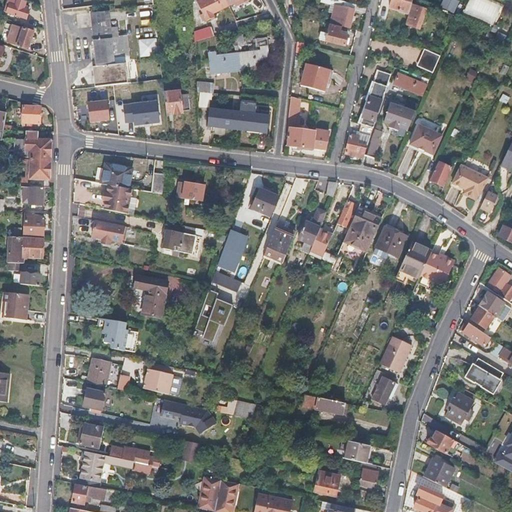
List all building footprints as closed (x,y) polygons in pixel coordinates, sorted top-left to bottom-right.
[(26,2),(21,0),(8,0),(4,12),(26,19),(28,15),(29,10),(24,8),(26,2)] [(224,0),(199,0),(197,1),(206,20),(215,16),(214,13),(221,9),(228,6),(224,0)] [(343,7),(344,2),(338,0),(321,0),(321,2),(331,5),(334,6),(332,13),(330,22),(338,24),(343,7)] [(412,0),(391,0),(390,8),(409,14),(412,0)] [(494,0),(468,0),(464,11),(495,24),(504,4),(494,0)] [(356,4),(344,2),(343,7),(354,10),(356,4)] [(420,7),(413,5),(407,24),(420,29),(426,9),(420,7)] [(354,10),(343,7),(338,24),(349,27),(354,10)] [(109,11),(91,12),(94,39),(98,66),(94,66),(96,86),(128,83),(126,63),(129,63),(125,36),(119,37),(118,26),(111,27),(109,11)] [(35,28),(14,21),(7,43),(28,50),(32,39),(35,28)] [(341,27),(327,24),(323,40),(344,46),(347,35),(340,33),(341,27)] [(210,27),(193,32),(194,42),(213,36),(210,27)] [(139,38),(140,56),(156,56),(155,37),(139,38)] [(260,50),(239,52),(241,70),(252,68),(253,76),(263,74),(262,67),(266,67),(266,62),(270,62),(269,49),(268,37),(255,38),(256,47),(260,47),(260,50)] [(433,73),(441,55),(425,48),(417,66),(433,73)] [(212,52),(208,52),(210,68),(215,68),(216,73),(228,71),(241,70),(239,52),(213,55),(212,52)] [(331,70),(308,64),(302,85),(326,91),(331,70)] [(470,69),(466,79),(473,82),(477,72),(470,69)] [(390,75),(376,71),(370,89),(384,93),(390,75)] [(399,73),(394,83),(408,90),(423,96),(428,85),(399,73)] [(213,84),(196,82),(197,91),(201,92),(211,93),(213,93),(213,84)] [(384,93),(370,89),(360,124),(373,128),(384,93)] [(180,90),(164,92),(166,111),(172,111),(172,113),(177,113),(182,112),(182,110),(190,109),(188,93),(181,94),(180,90)] [(199,106),(210,107),(208,126),(223,128),(238,130),(240,113),(218,110),(218,106),(210,105),(211,93),(201,92),(199,106)] [(287,134),(289,134),(288,144),(301,146),(301,148),(308,150),(313,150),(314,148),(326,149),(330,131),(317,130),(317,132),(300,129),(301,117),(299,116),(301,99),(291,96),(287,134)] [(110,120),(108,100),(89,102),(91,122),(100,121),(110,120)] [(159,122),(157,100),(124,104),(126,122),(133,121),(134,125),(146,123),(159,122)] [(241,101),(240,113),(238,130),(251,131),(263,133),(264,128),(269,129),(270,112),(262,111),(262,116),(256,115),(257,103),(241,101)] [(416,111),(391,103),(385,121),(409,129),(416,111)] [(40,108),(24,108),(23,124),(40,124),(40,116),(40,108)] [(357,136),(350,134),(345,153),(354,156),(364,159),(373,128),(360,124),(357,136)] [(442,136),(422,127),(419,126),(410,145),(421,150),(433,156),(442,136)] [(383,134),(375,131),(367,156),(371,157),(375,158),(383,134)] [(38,132),(27,132),(26,140),(16,140),(15,158),(23,158),(51,159),(51,151),(51,140),(38,139),(38,132)] [(511,168),(511,142),(501,166),(511,172),(511,168)] [(23,163),(31,164),(31,179),(22,179),(22,187),(32,188),(44,188),(51,188),(51,174),(51,159),(23,158),(23,163)] [(452,169),(439,163),(430,181),(437,184),(444,188),(452,169)] [(108,184),(129,188),(132,169),(105,165),(104,173),(107,174),(106,183),(108,184)] [(463,194),(468,197),(472,199),(476,201),(478,196),(479,197),(488,179),(461,166),(453,184),(465,190),(463,194)] [(163,172),(154,171),(151,192),(160,193),(163,172)] [(182,197),(185,182),(179,181),(176,196),(182,197)] [(185,182),(182,197),(201,201),(204,185),(185,181),(185,182)] [(333,197),(339,183),(329,182),(327,181),(325,194),(333,197)] [(127,195),(129,188),(108,184),(106,192),(105,200),(104,209),(124,214),(127,195)] [(44,188),(32,188),(31,205),(44,206),(44,197),(44,188)] [(252,208),(270,215),(278,196),(261,188),(252,208)] [(498,197),(488,192),(480,208),(485,211),(490,213),(498,197)] [(124,214),(131,215),(134,197),(127,195),(124,214)] [(347,201),(337,223),(345,227),(355,205),(347,201)] [(357,208),(337,253),(354,260),(356,254),(364,258),(381,220),(357,208)] [(35,214),(26,213),(26,236),(44,237),(45,227),(45,218),(35,217),(35,214)] [(124,226),(95,221),(92,237),(119,243),(122,232),(123,232),(124,226)] [(298,239),(312,245),(319,230),(320,228),(306,222),(298,239)] [(273,256),(283,261),(295,233),(276,224),(268,245),(276,249),(273,256)] [(383,225),(374,246),(387,252),(396,256),(405,235),(383,225)] [(511,229),(511,231),(503,227),(499,237),(507,241),(511,243),(511,229)] [(240,231),(231,228),(222,252),(232,255),(240,231)] [(165,237),(163,247),(191,253),(192,248),(193,249),(196,235),(166,229),(166,231),(165,230),(164,237),(165,237)] [(327,244),(330,235),(319,230),(312,245),(310,249),(314,251),(322,254),(324,251),(327,244)] [(337,238),(330,235),(327,244),(333,247),(337,238)] [(25,238),(13,237),(11,264),(23,264),(24,264),(25,259),(43,259),(44,250),(44,240),(25,239),(25,238)] [(398,269),(419,278),(420,275),(430,253),(431,252),(411,243),(398,269)] [(387,252),(374,246),(372,252),(385,258),(387,252)] [(320,259),(322,254),(314,251),(312,255),(320,259)] [(322,254),(320,259),(332,265),(335,256),(324,251),(322,254)] [(448,257),(444,259),(430,253),(420,275),(441,285),(444,282),(452,264),(451,259),(448,257)] [(11,264),(10,264),(9,271),(23,272),(23,264),(11,264)] [(511,288),(504,284),(509,276),(498,268),(487,285),(498,293),(497,294),(508,301),(511,294),(511,288)] [(28,274),(24,273),(22,284),(41,286),(42,281),(42,275),(38,275),(39,272),(28,271),(28,274)] [(220,273),(215,271),(212,282),(217,284),(220,273)] [(241,282),(220,273),(217,284),(237,292),(241,282)] [(142,314),(160,317),(168,282),(137,276),(135,287),(145,289),(147,292),(142,314)] [(218,293),(209,289),(194,330),(203,334),(203,336),(213,340),(220,323),(224,325),(232,306),(221,300),(219,305),(214,303),(218,293)] [(4,292),(3,302),(8,302),(7,318),(25,319),(27,295),(4,292)] [(344,304),(338,315),(342,317),(336,329),(343,332),(350,316),(353,309),(359,295),(352,292),(347,305),(344,304)] [(503,304),(487,293),(479,306),(493,316),(495,317),(503,304)] [(471,319),(485,329),(493,316),(479,306),(475,304),(472,312),(475,314),(471,319)] [(126,323),(103,319),(102,330),(105,331),(103,343),(111,344),(110,349),(123,351),(123,349),(133,351),(137,332),(125,330),(126,323)] [(463,333),(484,346),(489,338),(465,321),(461,327),(465,330),(463,333)] [(392,336),(380,364),(398,372),(411,345),(392,336)] [(495,342),(489,338),(484,346),(490,350),(495,342)] [(498,356),(504,347),(495,342),(490,350),(498,356)] [(511,365),(511,352),(504,347),(498,356),(511,365)] [(92,358),(87,383),(105,387),(109,362),(92,358)] [(504,373),(478,358),(474,365),(470,371),(472,376),(484,383),(485,388),(496,386),(500,380),(504,373)] [(173,367),(150,363),(149,370),(147,369),(143,389),(170,395),(174,375),(172,374),(173,367)] [(474,365),(473,364),(464,377),(494,395),(502,381),(500,380),(496,386),(485,388),(484,383),(472,376),(470,371),(474,365)] [(217,367),(213,376),(232,380),(235,371),(217,367)] [(0,402),(5,403),(9,374),(0,372),(0,402)] [(129,377),(120,375),(117,390),(126,392),(129,377)] [(379,392),(376,400),(385,404),(394,382),(382,376),(376,391),(379,392)] [(305,394),(308,395),(331,400),(335,393),(307,387),(305,394)] [(105,393),(87,389),(84,406),(92,408),(91,410),(101,412),(105,393)] [(331,400),(308,395),(308,398),(310,398),(310,401),(317,403),(316,408),(344,414),(345,405),(338,404),(339,401),(331,400)] [(458,395),(446,416),(461,424),(473,403),(458,395)] [(256,404),(229,398),(227,408),(217,406),(216,411),(226,413),(226,414),(252,420),(256,404)] [(286,398),(283,412),(299,415),(302,401),(286,398)] [(164,400),(161,416),(169,418),(174,419),(175,416),(181,418),(179,424),(195,427),(200,435),(217,424),(208,410),(164,400)] [(440,432),(454,440),(459,432),(445,424),(440,432)] [(103,430),(84,426),(80,444),(99,448),(103,430)] [(447,453),(454,440),(440,432),(437,431),(433,439),(431,437),(428,443),(447,453)] [(200,443),(184,440),(181,457),(196,460),(200,443)] [(364,463),(366,463),(370,446),(349,441),(344,459),(364,463)] [(222,454),(224,448),(211,445),(209,451),(222,454)] [(109,456),(121,459),(134,462),(152,465),(160,467),(161,459),(150,457),(151,453),(124,448),(124,449),(123,449),(111,446),(109,456)] [(85,451),(80,477),(99,481),(103,460),(109,461),(109,463),(133,468),(134,462),(121,459),(109,456),(85,451)] [(454,469),(433,458),(424,477),(445,487),(454,469)] [(152,465),(134,462),(133,468),(132,470),(150,474),(152,465)] [(375,465),(366,463),(364,463),(359,484),(372,487),(373,483),(376,483),(379,473),(374,472),(375,465)] [(340,476),(320,472),(316,491),(336,495),(340,476)] [(215,511),(221,480),(204,476),(197,508),(215,511)] [(98,488),(99,481),(80,477),(79,485),(87,486),(98,488)] [(231,511),(238,483),(221,480),(215,511),(219,511),(231,511)] [(459,488),(452,485),(450,490),(456,493),(459,488)] [(105,497),(106,490),(98,488),(87,486),(86,488),(75,486),(72,503),(84,505),(86,493),(105,497)] [(443,496),(420,486),(417,494),(420,495),(414,508),(424,511),(449,511),(454,502),(442,498),(443,496)] [(116,492),(106,490),(105,497),(104,501),(114,503),(116,492)] [(289,511),(292,500),(258,493),(254,511),(289,511)] [(12,506),(33,510),(34,499),(14,495),(12,506)] [(355,511),(356,508),(323,501),(322,509),(330,510),(329,511),(355,511)]
